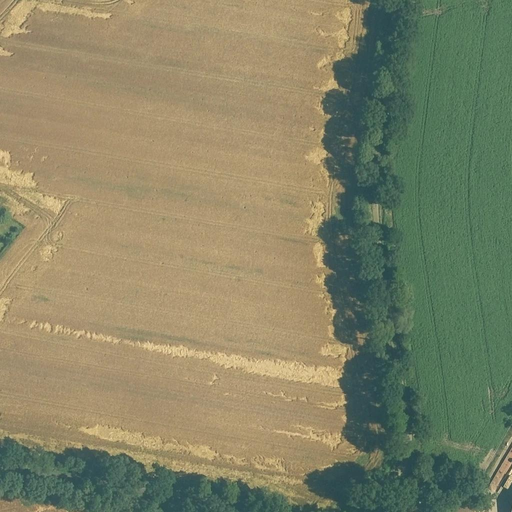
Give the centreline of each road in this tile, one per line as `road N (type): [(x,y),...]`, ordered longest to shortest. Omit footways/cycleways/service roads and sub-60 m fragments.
road 1 (residential): [(395,0),(373,203),(411,450),(379,511)]
road 2 (residential): [(247,511),(226,500),(0,465)]
